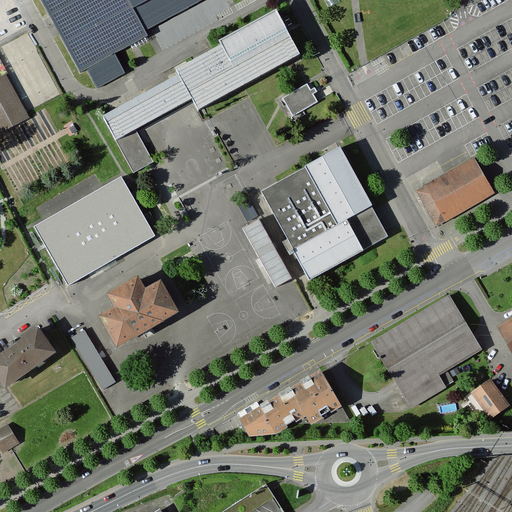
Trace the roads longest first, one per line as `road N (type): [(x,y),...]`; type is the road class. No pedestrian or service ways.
road 1 (tertiary): [(31,511),(454,270)]
road 2 (residential): [(297,0),(433,255),(454,270)]
road 3 (secondary): [(323,466),(210,464),(109,503)]
road 4 (secondary): [(511,444),(369,463)]
